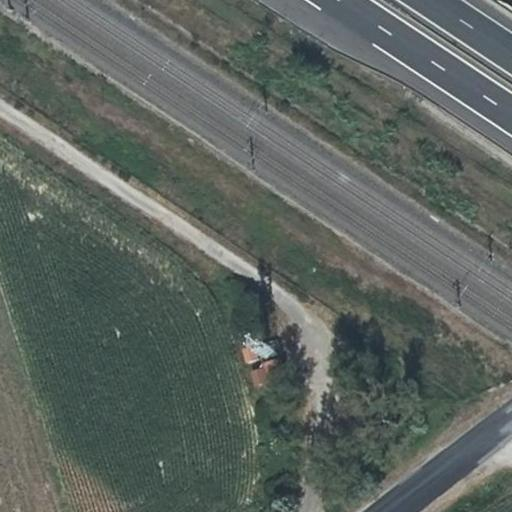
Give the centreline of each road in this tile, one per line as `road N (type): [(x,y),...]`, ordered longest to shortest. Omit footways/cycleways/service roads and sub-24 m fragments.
road 1 (unclassified): [(0,104),(275,291),(295,315),(317,366),(313,511)]
road 2 (motorway): [(337,0),(511,115)]
road 3 (tertiary): [(511,419),(395,511)]
